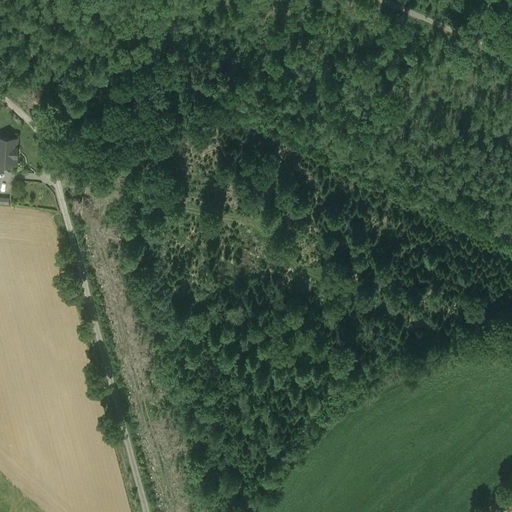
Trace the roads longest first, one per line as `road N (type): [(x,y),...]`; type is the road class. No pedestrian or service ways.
road 1 (unclassified): [(0,93),(48,144),(147,511)]
road 2 (track): [(57,179),(260,226),(310,269),(417,321)]
road 3 (track): [(386,0),(511,55)]
